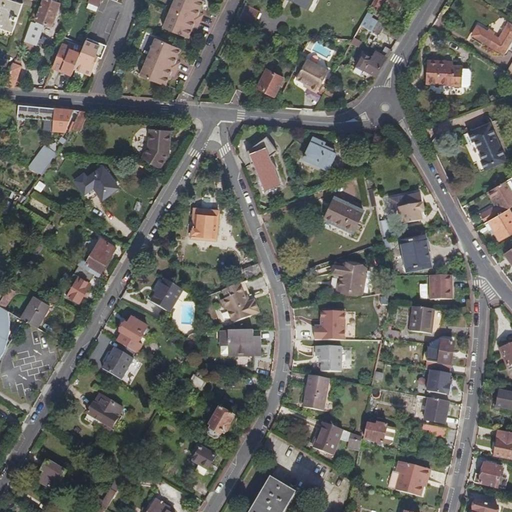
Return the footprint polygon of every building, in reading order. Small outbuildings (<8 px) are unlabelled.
[(0,0),(0,28),(15,33),(25,6),(6,0),(0,0)] [(52,27),(61,4),(48,0),(44,0),(37,22),(52,27)] [(204,1),(200,0),(174,0),(164,28),(189,38),(193,27),(198,29),(204,14),(200,13),(204,1)] [(291,0),(290,2),(312,13),(319,0),(291,0)] [(374,0),(372,4),(382,10),(386,4),(398,10),(403,2),(398,0),(374,0)] [(254,28),(262,11),(247,3),(239,20),(254,28)] [(374,41),(383,25),(369,17),(371,15),(367,13),(354,38),(361,42),(362,43),(367,40),(373,43),(374,41)] [(498,40),(466,20),(461,29),(502,55),(511,38),(511,27),(507,24),(498,40)] [(31,52),(34,38),(27,37),(24,50),(31,52)] [(102,58),(106,46),(85,38),(84,40),(85,41),(100,46),(96,56),(98,57),(102,58)] [(181,49),(156,38),(140,76),(166,86),(170,75),(175,76),(181,62),(176,60),(181,49)] [(358,48),(361,42),(354,38),(352,41),(350,44),(358,48)] [(391,50),(374,41),(373,43),(367,40),(362,43),(387,57),(391,50)] [(90,75),(98,57),(96,56),(100,46),(85,41),(80,54),(74,69),(90,75)] [(60,71),(69,50),(61,46),(52,68),(60,71)] [(74,69),(80,54),(69,50),(60,71),(71,75),(74,69)] [(375,76),(386,59),(374,52),(371,58),(362,53),(355,65),(375,76)] [(318,93),(329,71),(306,59),(296,79),(305,84),(311,87),(310,89),(318,93)] [(14,88),(23,63),(17,61),(15,60),(6,87),(14,88)] [(466,70),(466,67),(455,66),(455,62),(431,60),(428,83),(452,85),(452,87),(464,88),(464,85),(466,70)] [(274,97),(283,78),(267,70),(257,88),(274,97)] [(472,86),(473,73),(472,71),(466,70),(464,85),(472,86)] [(325,110),(332,98),(324,94),(314,111),(325,110)] [(18,106),(17,118),(53,121),(52,132),(63,132),(74,110),(54,109),(18,106)] [(82,125),(88,112),(80,111),(72,128),(76,130),(79,124),(82,125)] [(506,162),(489,124),(468,133),(472,142),(474,142),(482,161),(480,162),(484,171),(506,162)] [(161,168),(169,154),(170,130),(149,129),(148,147),(142,158),(161,168)] [(336,155),(332,153),(334,150),(324,145),(325,142),(314,136),(311,143),(304,156),(317,163),(316,164),(328,170),(336,155)] [(269,157),(277,151),(266,137),(248,154),(252,166),(254,165),(263,187),(281,184),(276,170),(276,167),(271,162),(269,157)] [(29,166),(42,175),(58,152),(45,143),(29,166)] [(84,174),(75,181),(90,202),(100,195),(103,199),(119,187),(102,166),(87,178),(84,174)] [(508,209),(511,207),(511,177),(486,193),(495,207),(498,205),(500,208),(496,210),(494,212),(492,209),(480,216),(484,224),(488,221),(508,209)] [(35,188),(41,192),(46,185),(40,180),(35,188)] [(377,205),(373,188),(368,189),(371,206),(377,205)] [(425,211),(423,194),(394,199),(398,224),(423,220),(421,212),(425,211)] [(355,235),(364,212),(333,201),(325,225),(355,235)] [(499,241),(511,233),(511,215),(508,209),(488,221),(499,241)] [(216,236),(217,214),(194,212),(193,235),(216,236)] [(394,238),(390,218),(380,220),(383,239),(389,238),(394,238)] [(392,250),(389,238),(383,239),(384,244),(386,251),(392,250)] [(98,277),(115,248),(100,239),(86,262),(81,260),(78,265),(80,266),(94,275),(98,277)] [(428,253),(425,239),(402,243),(404,257),(428,253)] [(430,268),(428,253),(404,257),(406,272),(430,268)] [(263,275),(258,264),(243,270),(246,280),(263,275)] [(362,296),(366,270),(337,265),(335,277),(339,278),(337,291),(362,296)] [(89,284),(94,275),(80,266),(67,288),(69,290),(66,294),(68,295),(68,296),(79,303),(90,284),(89,284)] [(452,300),(452,276),(430,276),(430,300),(452,300)] [(169,313),(183,289),(165,279),(151,302),(169,313)] [(258,314),(253,300),(250,301),(247,303),(245,297),(240,283),(222,289),(225,298),(220,300),(223,306),(225,308),(231,323),(258,314)] [(0,305),(4,308),(14,291),(9,287),(0,300),(0,305)] [(37,327),(50,305),(35,296),(21,318),(37,327)] [(10,333),(10,325),(10,319),(9,311),(4,308),(0,305),(0,357),(3,354),(7,345),(9,339),(10,333)] [(432,335),(434,310),(413,308),(410,333),(432,335)] [(316,342),(345,342),(346,313),(322,312),(322,328),(316,328),(316,342)] [(134,351),(148,326),(132,317),(128,324),(125,323),(120,332),(123,333),(118,342),(121,344),(134,351)] [(258,343),(258,331),(220,331),(220,347),(227,347),(227,355),(234,355),(234,356),(246,356),(246,354),(253,354),(253,349),(260,349),(260,343),(258,343)] [(398,341),(399,334),(385,332),(384,340),(398,341)] [(196,343),(197,333),(193,333),(189,336),(187,338),(190,340),(196,343)] [(450,375),(454,344),(443,342),(441,354),(428,353),(425,371),(431,372),(450,375)] [(123,381),(135,359),(133,358),(136,353),(134,351),(121,344),(118,349),(116,348),(103,369),(123,381)] [(511,345),(500,351),(507,368),(511,366),(511,345)] [(341,374),(342,349),(316,348),(316,359),(321,359),(321,373),(341,374)] [(450,396),(452,384),(450,384),(450,381),(451,375),(450,375),(431,372),(428,393),(450,396)] [(200,390),(206,381),(196,375),(191,384),(200,390)] [(380,391),(383,376),(376,375),(373,390),(378,391),(380,391)] [(323,412),(330,380),(311,376),(304,408),(323,412)] [(375,405),(378,391),(373,390),(370,404),(375,405)] [(511,394),(501,393),(498,409),(511,411),(511,394)] [(124,409),(100,395),(95,404),(94,403),(84,420),(109,435),(124,409)] [(447,424),(450,402),(429,399),(426,421),(447,424)] [(223,435),(233,418),(220,410),(210,427),(212,428),(209,434),(209,436),(216,440),(217,439),(221,434),(223,435)] [(158,421),(163,414),(157,411),(153,418),(154,418),(158,421)] [(153,430),(158,421),(154,418),(148,427),(153,430)] [(332,458),(340,440),(349,444),(347,450),(358,454),(360,447),(362,439),(322,423),(312,449),(332,458)] [(384,446),(388,427),(378,425),(377,428),(368,427),(365,442),(384,446)] [(447,438),(448,429),(424,425),(423,429),(430,430),(430,435),(447,438)] [(392,445),(395,433),(396,433),(397,429),(388,427),(384,446),(390,447),(392,445)] [(511,460),(511,459),(511,433),(499,431),(493,457),(511,460)] [(208,470),(216,456),(207,450),(208,448),(204,446),(203,448),(201,447),(193,460),(199,464),(196,470),(203,474),(207,469),(208,470)] [(54,492),(66,473),(47,462),(41,472),(44,473),(38,483),(54,492)] [(428,481),(431,470),(399,463),(397,474),(400,474),(396,492),(421,498),(425,481),(428,481)] [(498,487),(502,468),(485,464),(482,475),(476,474),(475,480),(481,481),(480,484),(498,487)] [(105,509),(124,476),(119,473),(103,500),(100,505),(105,509)] [(285,511),(297,493),(271,477),(250,511),(285,511)] [(100,505),(103,500),(97,497),(90,507),(97,511),(97,510),(100,505)] [(167,511),(169,509),(157,501),(149,511),(167,511)] [(496,511),(498,507),(476,501),(473,511),(496,511)] [(82,502),(75,511),(95,511),(97,511),(90,507),(82,502)]
